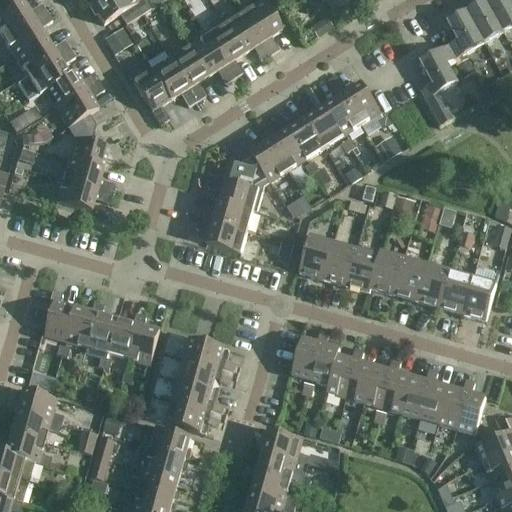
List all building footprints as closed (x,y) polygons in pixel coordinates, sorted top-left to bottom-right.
[(0,0),(0,19),(22,6),(18,0),(0,0)] [(85,0),(91,9),(104,0),(85,0)] [(132,0),(104,0),(91,9),(103,28),(119,18),(124,26),(149,10),(144,1),(137,6),(132,0)] [(162,0),(145,0),(152,12),(156,9),(165,3),(162,0)] [(322,0),(331,15),(356,0),(322,0)] [(511,8),(507,0),(490,0),(485,3),(503,36),(511,30),(511,8)] [(485,3),(466,14),(484,46),(503,36),(485,3)] [(242,16),(261,46),(280,34),(261,4),(242,16)] [(0,19),(0,38),(3,43),(33,24),(22,6),(0,19)] [(37,21),(46,16),(41,7),(32,13),(37,21)] [(446,25),(453,37),(457,44),(448,49),(456,62),(484,46),(466,14),(446,25)] [(46,16),(37,21),(43,30),(51,24),(46,16)] [(243,58),(261,46),(242,16),(224,28),(243,58)] [(45,42),(33,24),(3,43),(15,61),(45,42)] [(225,69),(243,58),(224,28),(206,39),(225,69)] [(119,33),(104,42),(114,58),(129,49),(119,33)] [(207,81),(225,69),(206,39),(187,51),(207,81)] [(56,61),(45,42),(15,61),(26,80),(56,61)] [(60,58),(69,53),(64,44),(55,50),(60,58)] [(264,50),(270,59),(278,54),(272,45),(264,50)] [(432,88),(420,95),(440,131),(454,122),(440,96),(457,86),(447,67),(456,62),(448,49),(419,65),(432,88)] [(270,59),(264,50),(255,56),(261,65),(270,59)] [(188,92),(207,81),(187,51),(169,62),(188,92)] [(69,53),(60,58),(66,67),(74,61),(69,53)] [(67,78),(56,61),(26,80),(27,81),(17,87),(28,104),(38,98),(38,99),(44,95),(44,94),(68,79),(67,78)] [(170,104),(188,92),(169,62),(151,74),(170,104)] [(475,76),(468,62),(456,68),(464,82),(475,76)] [(227,73),(233,82),(241,77),(236,68),(227,73)] [(233,82),(227,73),(219,79),(224,88),(233,82)] [(44,94),(44,95),(55,112),(85,93),(73,74),(67,78),(68,79),(44,94)] [(170,104),(151,74),(132,85),(151,116),(170,104)] [(511,75),(503,81),(509,92),(511,89),(511,75)] [(89,91),(98,85),(93,77),(84,82),(89,91)] [(509,92),(503,81),(491,87),(494,93),(497,98),(509,92)] [(98,85),(89,91),(95,99),(104,94),(98,85)] [(361,129),(380,117),(361,87),(347,96),(342,99),(361,129)] [(343,141),(361,129),(342,99),(347,96),(341,88),(333,93),(338,102),(324,110),(343,141)] [(191,96),(196,105),(205,100),(199,91),(191,96)] [(55,112),(67,131),(89,118),(97,112),(85,93),(55,112)] [(196,105),(191,96),(182,102),(188,111),(196,105)] [(325,152),(343,141),(324,110),(310,119),(306,122),(325,152)] [(301,125),(287,133),(306,164),(325,152),(306,122),(310,119),(305,111),(296,116),(301,125)] [(162,114),(153,120),(159,129),(168,123),(162,114)] [(68,163),(102,173),(108,151),(90,146),(95,128),(89,118),(67,131),(74,142),(68,163)] [(386,119),(384,121),(378,125),(383,133),(392,128),(386,119)] [(287,133),(273,142),(269,145),(288,175),(306,164),(287,133)] [(269,187),(288,175),(269,145),(273,142),(268,134),(259,139),(265,148),(250,157),(269,187)] [(356,151),(350,142),(341,148),(347,156),(356,151)] [(35,156),(21,152),(18,163),(31,167),(35,156)] [(210,178),(207,190),(222,194),(218,206),(253,215),(259,194),(269,187),(250,157),(233,168),(229,167),(225,182),(210,178)] [(68,163),(62,184),(96,194),(102,173),(68,163)] [(319,174),(313,165),(305,171),(310,179),(319,174)] [(96,194),(62,184),(56,206),(90,215),(96,194)] [(101,195),(111,198),(114,188),(104,185),(101,195)] [(372,206),(375,192),(366,190),(362,203),(372,206)] [(111,198),(101,195),(98,205),(108,207),(111,198)] [(392,213),(396,198),(383,195),(379,209),(392,213)] [(410,226),(414,205),(397,201),(393,222),(410,226)] [(364,217),(366,209),(350,204),(348,213),(364,217)] [(247,236),(253,215),(218,206),(213,226),(247,236)] [(435,236),(441,212),(427,208),(420,232),(435,236)] [(198,222),(208,225),(211,215),(201,212),(198,222)] [(442,220),(439,228),(451,231),(453,223),(442,220)] [(208,225),(198,222),(195,232),(205,235),(208,225)] [(465,224),(458,250),(471,253),(475,239),(471,238),(475,226),(465,224)] [(247,236),(213,226),(206,248),(241,258),(247,236)] [(506,254),(511,232),(498,229),(492,250),(506,254)] [(323,284),(333,248),(310,241),(299,278),(323,284)] [(356,254),(333,248),(323,284),(346,291),(356,254)] [(346,291),(369,297),(380,257),(379,261),(356,254),(346,291)] [(403,263),(380,257),(369,297),(370,293),(393,300),(403,263)] [(426,270),(403,263),(393,300),(416,306),(426,270)] [(416,306),(439,313),(450,276),(426,270),(416,306)] [(486,326),(491,309),(496,289),(495,289),(498,278),(493,277),(494,275),(485,272),(484,274),(476,272),(474,283),(473,282),(463,319),(486,326)] [(439,313),(463,319),(473,282),(450,276),(439,313)] [(53,295),(52,299),(50,305),(54,305),(44,340),(66,346),(76,311),(60,307),(63,297),(53,295)] [(511,299),(508,298),(503,312),(511,314),(511,299)] [(87,352),(108,358),(117,323),(101,319),(104,309),(94,306),(92,316),(97,317),(87,352)] [(66,346),(87,352),(97,317),(92,316),(76,311),(66,346)] [(129,363),(150,370),(160,335),(143,331),(146,321),(136,318),(133,328),(138,329),(129,363)] [(108,358),(129,363),(138,329),(133,328),(117,323),(108,358)] [(327,397),(337,360),(338,360),(340,353),(325,349),(328,338),(320,336),(317,347),(321,348),(310,385),(329,390),(327,397)] [(167,337),(143,422),(166,428),(200,438),(206,440),(209,429),(218,431),(220,423),(210,421),(211,417),(212,414),(222,417),(224,410),(215,407),(218,397),(220,387),(229,389),(231,382),(222,380),(223,376),(224,373),(233,376),(235,368),(226,366),(230,355),(190,344),(167,337)] [(292,380),(310,385),(321,348),(317,347),(302,343),(292,380)] [(67,362),(70,352),(60,349),(57,359),(67,362)] [(345,402),(364,407),(374,371),(360,367),(363,356),(355,353),(351,364),(356,365),(345,402)] [(351,364),(338,360),(337,360),(327,397),(345,402),(356,365),(351,364)] [(109,374),(111,364),(101,361),(98,371),(109,374)] [(382,413),(401,418),(411,381),(397,377),(400,366),(391,364),(388,375),(393,376),(382,413)] [(364,407),(382,413),(393,376),(388,375),(374,371),(364,407)] [(419,423),(438,428),(448,391),(434,387),(437,377),(428,374),(425,385),(430,386),(419,423)] [(401,418),(419,423),(430,386),(425,385),(411,381),(401,418)] [(438,428),(456,434),(467,397),(471,398),(474,387),(465,385),(462,395),(448,391),(438,428)] [(302,397),(312,400),(314,390),(304,388),(302,397)] [(84,395),(83,400),(85,404),(90,405),(93,403),(95,399),(92,394),(88,393),(84,395)] [(56,403),(21,394),(15,415),(60,428),(63,420),(52,417),(56,403)] [(486,402),(471,398),(467,397),(456,434),(475,439),(486,402)] [(15,415),(9,436),(44,446),(47,433),(58,436),(60,428),(15,415)] [(386,418),(376,415),(374,425),(383,428),(386,418)] [(118,439),(122,421),(108,417),(103,435),(118,439)] [(306,426),(303,438),(315,441),(318,429),(306,426)] [(150,453),(184,463),(190,441),(145,429),(143,438),(153,441),(150,453)] [(484,468),(511,456),(511,430),(509,432),(511,436),(476,450),(484,468)] [(323,431),(320,442),(338,448),(342,437),(323,431)] [(302,444),(268,434),(262,456),(307,469),(309,460),(298,457),(302,444)] [(92,459),(98,439),(83,435),(77,455),(92,459)] [(4,456),(3,457),(24,463),(24,464),(33,467),(48,471),(48,470),(50,466),(51,461),(40,458),(44,446),(9,436),(4,456)] [(101,441),(96,460),(109,464),(115,445),(101,441)] [(399,450),(395,464),(407,467),(410,469),(415,455),(399,450)] [(178,484),(184,463),(150,453),(146,466),(136,463),(133,471),(178,484)] [(0,454),(0,478),(28,486),(33,467),(24,464),(24,463),(3,457),(4,456),(0,454)] [(262,456),(256,477),(290,486),(294,474),(305,477),(307,469),(262,456)] [(511,456),(484,468),(491,486),(511,477),(511,456)] [(96,460),(90,481),(103,485),(109,464),(96,460)] [(428,461),(421,473),(429,478),(437,466),(428,461)] [(173,505),(178,484),(133,471),(131,479),(142,482),(138,495),(173,505)] [(256,477),(250,497),(295,510),(298,502),(287,499),(290,486),(256,477)] [(511,477),(491,486),(498,504),(511,498),(511,477)] [(0,478),(0,500),(22,507),(28,486),(0,478)] [(480,496),(489,492),(485,483),(476,487),(480,496)] [(73,486),(70,498),(80,501),(83,489),(73,486)] [(170,511),(173,505),(138,495),(135,507),(124,504),(121,511),(170,511)] [(250,497),(246,511),(294,511),(295,510),(250,497)] [(511,511),(511,498),(498,504),(501,511),(511,511)] [(0,500),(0,511),(20,511),(22,507),(0,500)]
